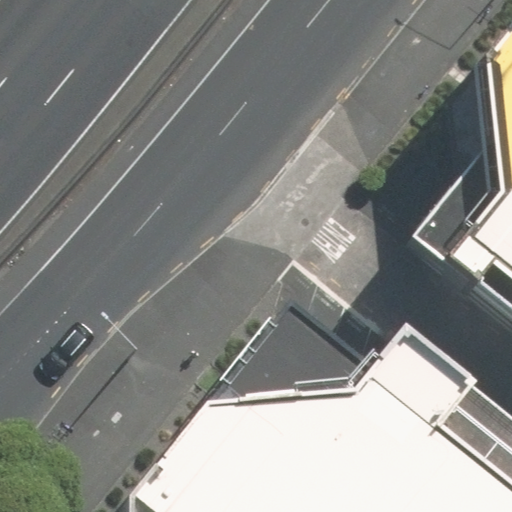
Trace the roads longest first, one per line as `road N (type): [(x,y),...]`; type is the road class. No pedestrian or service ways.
road 1 (trunk): [(327,0),(154,201)]
road 2 (trunk): [(154,201),(0,407)]
road 3 (motorway): [(154,201),(0,367)]
road 4 (motorway): [(0,124),(118,0)]
